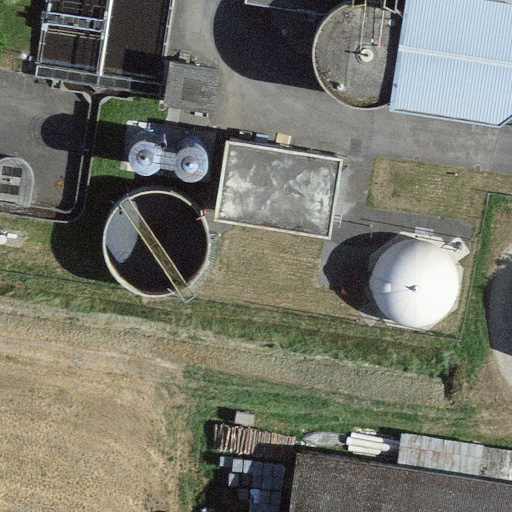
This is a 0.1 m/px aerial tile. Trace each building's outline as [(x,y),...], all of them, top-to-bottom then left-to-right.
[(511,0),(279,0),(327,6),(326,13),(318,20),(311,44),(316,69),(327,85),(343,95),(362,99),(373,98),(384,93),(500,109),(511,101),(511,0)] [(163,58),(158,94),(208,101),(214,66),(163,58)] [(218,209),(327,224),(337,151),(228,137),(218,209)] [(132,283),(151,288),(171,286),(189,276),(201,260),(207,241),(205,221),(195,204),(179,191),(160,186),(140,188),(122,198),(110,213),(104,233),(107,253),(116,270),(132,283)] [(397,321),(414,325),(432,323),(446,314),(457,300),(461,283),(459,265),(449,250),(435,240),(418,236),(401,239),(386,247),(376,262),(371,279),(374,296),(383,311),(397,321)] [(399,465),(299,451),(291,511),(511,511),(511,449),(404,434),(399,465)]
